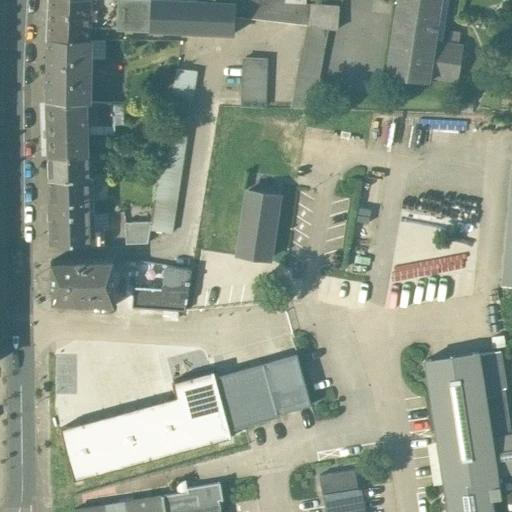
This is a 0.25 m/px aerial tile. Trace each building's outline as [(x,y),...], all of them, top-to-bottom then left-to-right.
[(91,0),(49,0),(48,39),(89,39),(90,26),(91,0)] [(91,0),(90,26),(119,28),(119,0),(91,0)] [(235,3),(179,0),(119,0),(119,28),(234,34),(234,16),(235,3)] [(235,0),(235,3),(234,16),(249,18),(250,0),(235,0)] [(273,1),(263,0),(250,0),(249,18),(271,20),(273,1)] [(311,3),(284,2),(284,0),(272,0),(273,1),(271,20),(308,24),(311,3)] [(398,0),(387,75),(428,81),(429,75),(458,80),(463,46),(434,42),(440,0),(398,0)] [(340,8),(311,3),(308,24),(328,28),(336,30),(340,8)] [(328,28),(308,24),(304,50),(303,50),(292,108),(313,109),(328,28)] [(89,39),(48,39),(46,101),(87,102),(87,84),(91,84),(92,58),(88,58),(89,39)] [(266,59),(244,58),(243,106),(265,107),(266,59)] [(152,222),(150,229),(172,232),(197,74),(176,71),(152,222)] [(87,102),(46,101),(47,154),(90,153),(89,136),(88,123),(87,102)] [(111,102),(87,102),(88,123),(112,124),(111,102)] [(124,102),(111,102),(112,124),(112,126),(125,125),(124,102)] [(112,124),(88,123),(89,136),(113,135),(112,126),(112,124)] [(90,153),(47,154),(48,178),(90,176),(90,153)] [(357,220),(379,221),(381,173),(360,172),(357,220)] [(90,176),(48,178),(49,203),(94,201),(93,176),(90,176)] [(279,195),(247,190),(238,253),(270,258),(273,235),(279,195)] [(94,201),(49,203),(50,243),(95,244),(104,244),(103,230),(95,230),(94,201)] [(152,222),(125,222),(126,244),(148,243),(150,229),(152,222)] [(114,259),(51,261),(53,302),(116,306),(114,259)] [(157,266),(142,264),(141,274),(156,276),(157,266)] [(191,269),(166,265),(162,289),(159,308),(185,310),(191,269)] [(162,289),(134,287),(133,307),(159,308),(162,289)] [(501,350),(479,354),(491,436),(510,433),(507,412),(508,411),(504,388),(506,388),(501,350)] [(478,352),(425,360),(444,485),(498,477),(497,475),(491,436),(479,354),(478,352)] [(176,398),(61,428),(74,478),(232,438),(231,431),(279,417),(279,414),(313,405),(297,353),(216,376),(214,370),(173,382),(175,389),(176,398)] [(511,433),(510,433),(491,436),(497,475),(511,472),(511,433)] [(355,469),(320,474),(323,494),(358,488),(355,469)] [(511,511),(511,472),(497,475),(498,477),(501,497),(492,498),(494,511),(511,511)] [(444,485),(445,492),(441,500),(446,501),(447,511),(446,511),(494,511),(492,498),(501,497),(498,477),(444,485)] [(162,495),(133,500),(133,497),(119,499),(120,502),(79,508),(74,509),(74,511),(221,511),(219,500),(223,499),(220,482),(219,482),(188,487),(188,491),(164,495),(164,494),(162,495)] [(361,511),(358,488),(323,494),(326,511),(361,511)]
